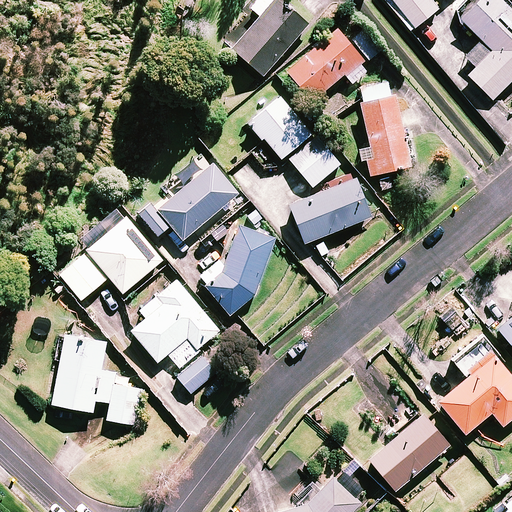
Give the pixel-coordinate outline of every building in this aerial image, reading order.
[(308,24),(280,0),(254,0),(242,14),(245,16),(224,41),(263,76),(308,24)] [(438,9),(431,0),(387,0),(411,30),(438,9)] [(511,10),(501,0),(476,0),(459,18),(481,40),(465,56),(476,67),(468,75),(492,99),(511,79),(511,10)] [(349,43),(337,28),(287,71),(312,101),(344,73),(353,83),(371,68),(366,62),(380,50),(362,31),(349,43)] [(410,165),(394,95),(391,96),(387,81),(360,88),(364,102),(360,103),(371,146),(363,148),(370,175),(410,165)] [(280,97),(246,125),(259,141),(263,138),(281,159),(311,134),(280,97)] [(340,164),(316,136),(289,159),(312,187),(340,164)] [(238,194),(213,162),(205,169),(197,159),(163,187),(170,195),(142,217),(157,235),(170,225),(182,240),(238,194)] [(371,216),(355,179),(290,205),(305,243),(371,216)] [(162,260),(125,215),(85,248),(123,293),(162,260)] [(275,240),(239,226),(217,283),(208,288),(229,314),(253,295),(275,240)] [(106,279),(84,254),(59,275),(81,300),(106,279)] [(219,331),(177,279),(140,309),(147,317),(131,330),(157,362),(167,353),(179,368),(199,352),(197,349),(219,331)] [(511,314),(496,327),(511,345),(511,314)] [(106,341),(65,333),(52,403),(93,411),(95,399),(110,402),(107,420),(135,425),(142,389),(113,384),(116,372),(100,370),(106,341)] [(511,417),(511,376),(480,337),(452,359),(466,377),(438,400),(465,433),(491,412),(502,426),(511,417)] [(216,372),(202,355),(177,377),(191,393),(216,372)] [(449,445),(422,414),(369,460),(396,491),(449,445)] [(351,511),(362,502),(338,477),(310,501),(270,511),(351,511)] [(511,511),(511,498),(505,504),(508,508),(503,511),(511,511)]
